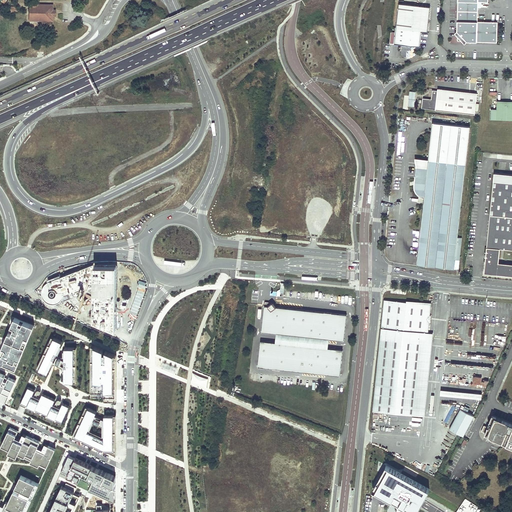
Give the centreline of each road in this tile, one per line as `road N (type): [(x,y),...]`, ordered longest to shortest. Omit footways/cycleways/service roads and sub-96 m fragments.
road 1 (motorway): [(193,58),(205,106),(195,145),(163,169),(69,212),(23,199),(8,173),(9,146),(36,114),(117,66)]
road 2 (trunk): [(236,0),(0,104)]
road 3 (secondary): [(201,229),(223,122),(175,0)]
road 4 (secondary): [(354,511),(376,278)]
road 5 (secondary): [(193,58),(213,111),(215,151),(201,188),(175,217)]
road 6 (secondary): [(376,261),(207,241)]
road 7 (unclassified): [(129,469),(130,358),(149,305)]
road 8 (motorway): [(117,66),(266,0)]
road 9 (secondary): [(376,261),(385,150),(377,100)]
road 10 (residential): [(129,469),(0,409)]
road 11 (unclassified): [(511,68),(432,66),(378,88)]
road 12 (trunk): [(0,118),(117,66)]
road 13 (secondary): [(150,233),(31,255)]
